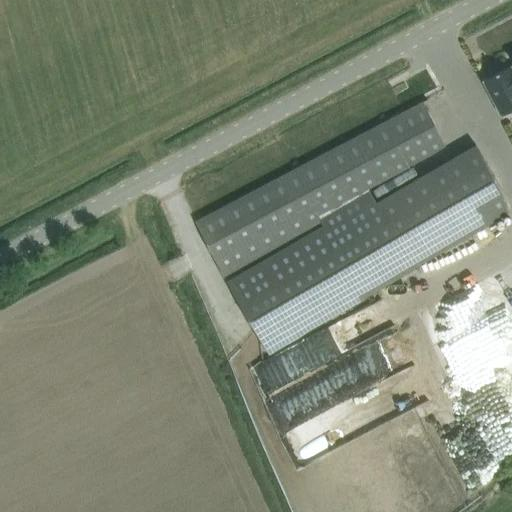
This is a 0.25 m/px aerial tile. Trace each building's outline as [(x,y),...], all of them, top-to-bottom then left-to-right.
[(510,65),(483,80),(501,115),(511,109),(511,68),(510,65)] [(423,102),(196,221),(226,280),(323,224),(317,213),(369,186),(444,145),(423,102)] [(323,224),(226,280),(266,349),(413,265),(511,208),(486,164),(476,146),(377,203),(369,186),(317,213),(323,224)] [(475,311),(491,303),(488,295),(471,303),(475,311)] [(389,303),(352,318),(360,337),(397,322),(389,303)] [(460,325),(467,318),(452,303),(444,311),(460,325)] [(474,317),(459,329),(482,357),(496,345),(474,317)] [(511,341),(502,343),(503,359),(511,357),(511,341)] [(316,444),(411,399),(400,376),(360,395),(347,367),(283,397),(297,427),(305,423),(316,444)]
